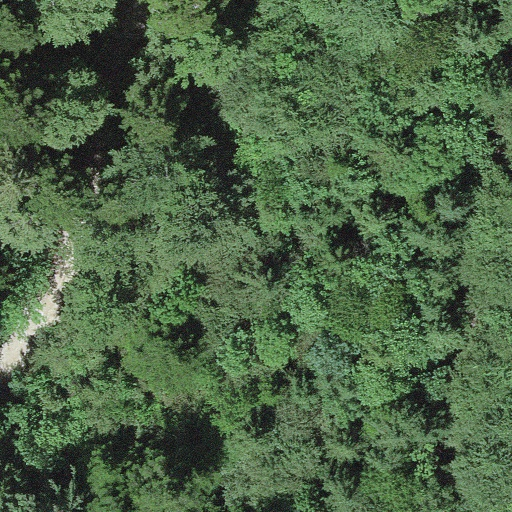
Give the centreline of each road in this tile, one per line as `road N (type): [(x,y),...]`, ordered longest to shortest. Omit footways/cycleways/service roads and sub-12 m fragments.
road 1 (track): [(471,511),(464,349),(477,231),(511,116)]
road 2 (track): [(134,0),(54,288),(33,328),(0,360)]
